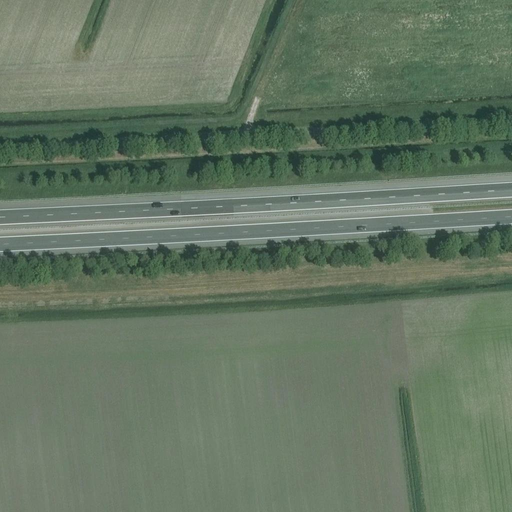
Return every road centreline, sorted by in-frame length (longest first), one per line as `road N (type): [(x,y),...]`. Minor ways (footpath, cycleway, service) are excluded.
road 1 (unclassified): [(0,148),(511,117)]
road 2 (motorway): [(0,244),(511,216)]
road 3 (motorway): [(511,189),(0,217)]
